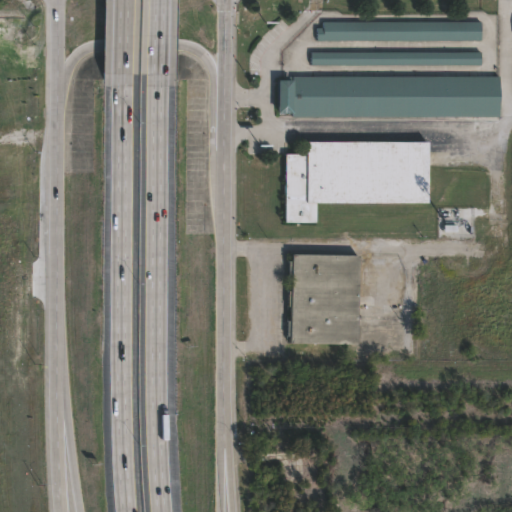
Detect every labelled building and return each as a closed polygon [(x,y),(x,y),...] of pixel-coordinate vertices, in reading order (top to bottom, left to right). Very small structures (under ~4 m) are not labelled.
[(477,38),(313,37),(313,25),(320,25),(320,20),(477,20),(477,38)] [(478,62),(307,62),(307,49),(478,49),(478,62)] [(497,73),(497,113),(289,113),(289,110),(275,110),(275,77),(290,77),(290,73),(497,73)] [(312,220),(281,220),(282,152),(282,150),(304,150),(304,138),(426,138),(425,164),(425,201),(312,201),(312,220)] [(357,253),(354,339),(354,343),(287,341),(287,337),(287,334),(284,334),(285,318),(288,318),(288,304),(285,304),(285,288),(289,288),(289,274),(285,274),(286,259),(289,259),(289,251),(357,253)]
